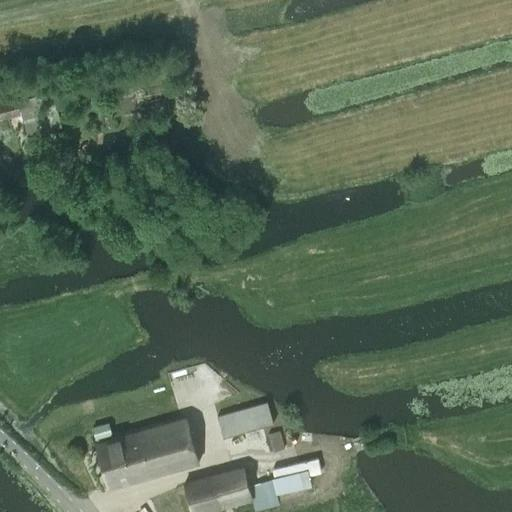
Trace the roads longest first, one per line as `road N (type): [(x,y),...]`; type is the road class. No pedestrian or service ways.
road 1 (track): [(511,196),(226,273),(127,286)]
road 2 (track): [(189,0),(217,146),(251,175)]
road 3 (track): [(0,333),(127,286)]
